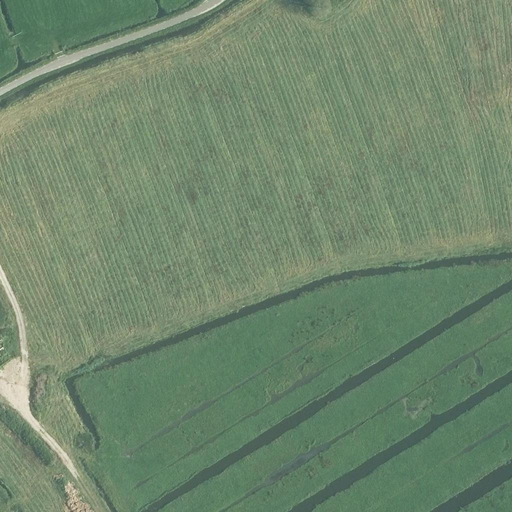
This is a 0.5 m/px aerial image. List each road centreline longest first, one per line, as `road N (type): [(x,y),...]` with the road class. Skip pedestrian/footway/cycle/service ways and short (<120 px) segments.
road 1 (unclassified): [(0,94),(218,0)]
road 2 (track): [(24,411),(21,320),(0,270)]
